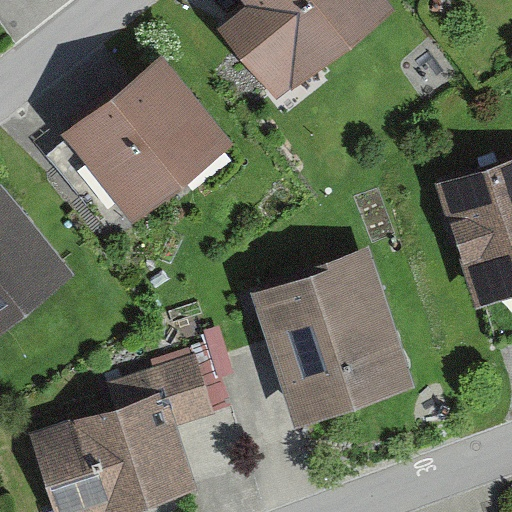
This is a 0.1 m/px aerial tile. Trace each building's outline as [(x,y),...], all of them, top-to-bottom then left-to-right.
[(240,0),(217,19),(278,98),(397,6),(392,0),(240,0)] [(128,212),(132,218),(235,139),(163,46),(60,125),(67,135),(47,151),(107,229),(128,212)] [(511,154),(439,179),(480,298),(511,287),(511,154)] [(2,176),(0,177),(0,326),(74,269),(2,176)] [(292,270),(249,284),(294,422),(415,383),(369,240),(291,265),(292,270)] [(120,397),(31,426),(58,511),(113,511),(199,484),(178,422),(214,411),(194,351),(113,377),(120,397)]
